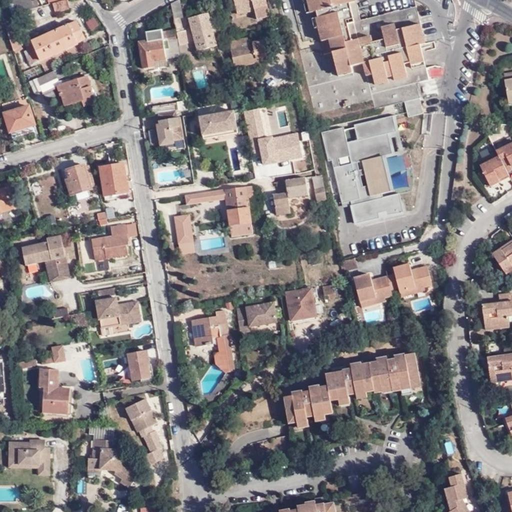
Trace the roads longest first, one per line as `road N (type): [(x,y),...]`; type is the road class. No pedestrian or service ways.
road 1 (residential): [(194,495),(132,123)]
road 2 (unknown): [(184,437),(358,348),(396,341)]
road 3 (residential): [(0,164),(132,123)]
